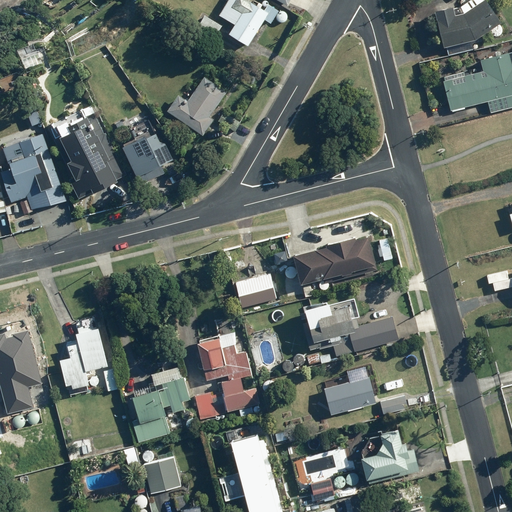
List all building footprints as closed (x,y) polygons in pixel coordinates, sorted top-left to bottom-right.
[(252,43),(269,18),(275,22),(283,9),(272,2),(268,7),(265,5),(266,3),(262,0),(261,2),(257,0),(231,0),(223,13),(239,22),(233,32),(252,43)] [(437,8),(445,45),(475,38),(502,19),(489,0),(481,0),(465,11),(456,13),(454,4),(437,8)] [(216,38),(225,24),(208,13),(199,27),(216,38)] [(167,36),(178,44),(184,35),(173,28),(167,36)] [(15,57),(21,72),(45,61),(39,47),(15,57)] [(445,75),(446,79),(444,79),(452,108),(488,99),(492,112),(511,106),(511,49),(481,58),(484,69),(465,73),(464,70),(445,75)] [(171,109),(206,133),(217,117),(213,114),(230,90),(208,75),(191,100),(182,94),(171,109)] [(72,173),(82,193),(126,170),(91,102),(50,123),(74,170),(72,173)] [(221,119),(238,130),(243,121),(226,110),(221,119)] [(151,180),(168,171),(164,163),(178,156),(170,140),(167,141),(162,130),(160,131),(153,117),(134,126),(139,136),(127,142),(143,174),(147,172),(151,180)] [(46,132),(23,140),(28,156),(16,160),(18,165),(4,170),(15,201),(30,195),(34,208),(69,196),(46,132)] [(0,215),(5,214),(4,211),(9,210),(0,171),(0,165),(6,164),(3,149),(0,149),(0,215)] [(307,282),(347,272),(347,273),(358,270),(357,269),(382,262),(375,233),(362,236),(362,234),(332,241),(333,244),(299,253),(307,282)] [(316,293),(313,283),(306,285),(308,295),(316,293)] [(339,355),(398,340),(392,316),(362,323),(360,315),(364,314),(359,296),(312,308),(315,319),(307,321),(314,348),(323,346),(324,348),(336,344),(339,355)] [(257,305),(256,298),(249,299),(250,306),(257,305)] [(113,363),(105,325),(82,330),(84,341),(73,343),(75,355),(64,358),(70,384),(76,383),(76,386),(93,382),(90,368),(113,363)] [(0,333),(0,384),(9,415),(36,407),(31,388),(44,385),(29,330),(14,335),(14,337),(6,339),(5,333),(0,333)] [(238,343),(227,344),(226,336),(204,340),(210,377),(226,375),(228,390),(214,393),(214,390),(199,393),(203,417),(229,413),(228,409),(242,407),(244,416),(257,414),(255,404),(263,402),(260,386),(247,389),(245,375),(255,373),(250,349),(240,351),(238,343)] [(321,352),(310,355),(312,363),(323,360),(321,352)] [(142,440),(174,431),(185,427),(182,418),(177,419),(178,421),(175,422),(174,420),(173,420),(169,404),(175,403),(177,410),(189,407),(187,399),(195,397),(189,374),(170,380),(168,371),(158,374),(160,382),(154,384),(156,389),(138,394),(143,413),(140,414),(141,417),(136,419),(142,440)] [(335,413),(380,401),(374,375),(328,386),(335,413)] [(408,394),(383,400),(385,408),(381,409),(382,414),(411,406),(408,394)] [(51,416),(41,417),(43,429),(53,427),(51,416)] [(408,442),(404,427),(387,432),(389,440),(383,451),(364,456),(371,482),(423,469),(422,458),(418,447),(414,448),(412,440),(408,442)] [(287,511),(268,436),(239,443),(257,511),(287,511)] [(79,454),(93,451),(90,438),(74,442),(75,449),(70,451),(72,459),(80,457),(79,454)] [(166,442),(157,444),(159,451),(168,449),(166,442)] [(141,460),(137,443),(124,446),(128,463),(141,460)] [(184,485),(177,455),(147,462),(154,492),(184,485)] [(231,487),(237,489),(242,485),(241,479),(235,477),(230,481),(231,487)] [(318,498),(338,494),(334,477),(314,481),(318,498)] [(149,490),(147,483),(140,485),(142,491),(149,490)] [(407,498),(404,487),(388,491),(391,503),(407,498)] [(189,493),(177,496),(179,509),(192,506),(189,493)]
